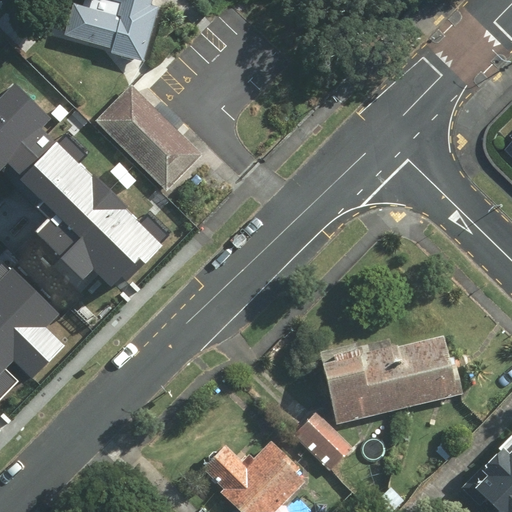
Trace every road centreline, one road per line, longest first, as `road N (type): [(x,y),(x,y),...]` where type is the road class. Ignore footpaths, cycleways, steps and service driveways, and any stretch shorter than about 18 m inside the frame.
road 1 (residential): [(380,130),(79,437)]
road 2 (residential): [(511,259),(380,130)]
road 3 (residential): [(508,0),(380,130)]
